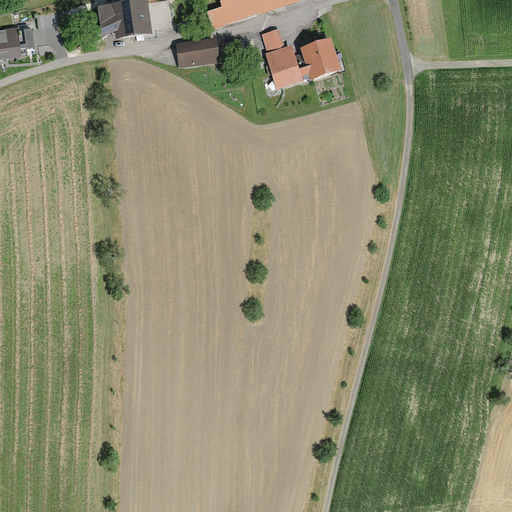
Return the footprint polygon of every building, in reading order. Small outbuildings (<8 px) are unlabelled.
[(305,0),(220,0),(223,9),(208,14),(213,31),(307,3),(305,0)] [(118,41),(152,35),(147,1),(97,8),(100,30),(117,28),(118,41)] [(18,29),(0,31),(0,61),(23,59),(23,56),(36,55),(32,30),(18,32),(18,29)] [(278,31),(263,37),(269,55),(266,56),(277,91),(310,81),(311,83),(342,73),(331,41),(301,51),(305,65),(298,67),(292,48),(284,50),(278,31)] [(217,42),(177,47),(178,68),(219,63),(217,42)]
